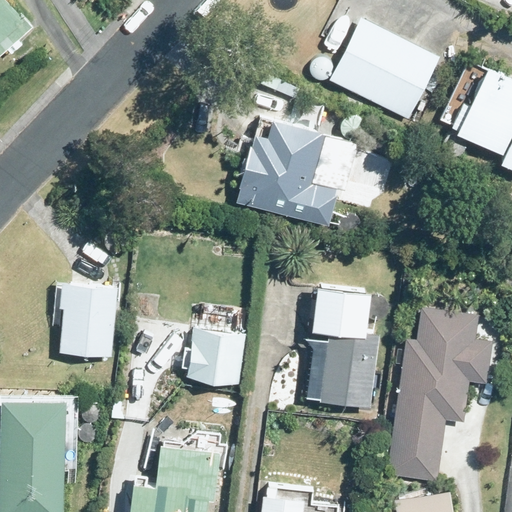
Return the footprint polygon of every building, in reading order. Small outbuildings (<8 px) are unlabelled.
[(0,0),(0,49),(7,43),(12,49),(24,38),(20,33),(36,19),(26,7),(23,9),(15,0),(0,0)] [(361,10),(329,71),(405,111),(438,51),(361,10)] [(511,67),(489,55),(457,120),(504,146),(501,152),(511,158),(511,67)] [(255,121),(236,191),(328,217),(337,186),(318,181),(320,174),(315,173),(323,145),(317,143),(322,121),(273,106),(271,113),(260,110),(256,121),(255,121)] [(361,218),(357,233),(383,239),(387,223),(361,218)] [(59,297),(63,297),(58,342),(112,348),(118,276),(61,271),(59,297)] [(311,326),(328,329),(320,392),(370,399),(380,322),(366,320),(371,279),(317,272),(311,326)] [(407,338),(387,473),(434,480),(443,418),(464,421),(470,380),(487,382),(492,342),(476,340),(480,316),(422,307),(417,339),(407,338)] [(239,376),(245,325),(193,318),(191,332),(185,331),(182,358),(187,359),(186,369),(239,376)] [(0,387),(0,397),(0,511),(19,511),(62,511),(66,391),(0,387)] [(142,503),(141,511),(205,511),(208,490),(214,491),(220,441),(160,432),(155,474),(133,471),(129,501),(142,503)] [(294,447),(292,461),(304,462),(306,448),(294,447)] [(259,511),(337,511),(339,498),(313,495),(314,482),(266,477),(266,480),(263,480),(259,511)] [(397,498),(398,511),(454,511),(452,490),(397,498)]
